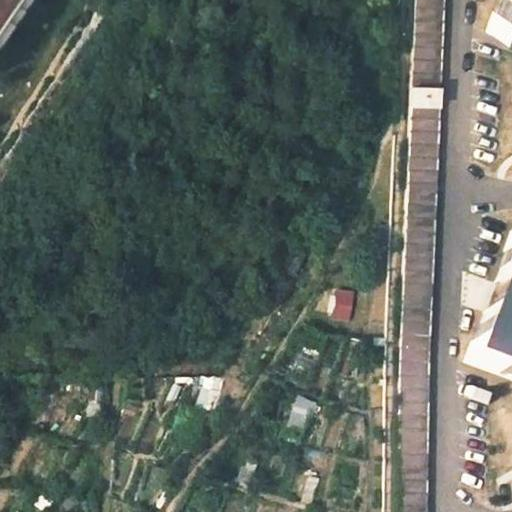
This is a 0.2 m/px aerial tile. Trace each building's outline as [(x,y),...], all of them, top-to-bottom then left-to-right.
[(0,0),(0,30),(20,0),(0,0)] [(441,0),(412,0),(409,85),(438,86),(441,0)] [(511,0),(505,0),(500,14),(493,12),(486,31),(511,40),(511,0)] [(438,86),(409,85),(409,103),(437,105),(438,86)] [(437,105),(409,103),(398,363),(396,511),(425,511),(427,364),(437,105)] [(511,232),(504,251),(511,254),(478,346),(471,343),(464,362),(511,379),(511,232)] [(349,291),(329,288),(325,316),(345,319),(349,291)]
